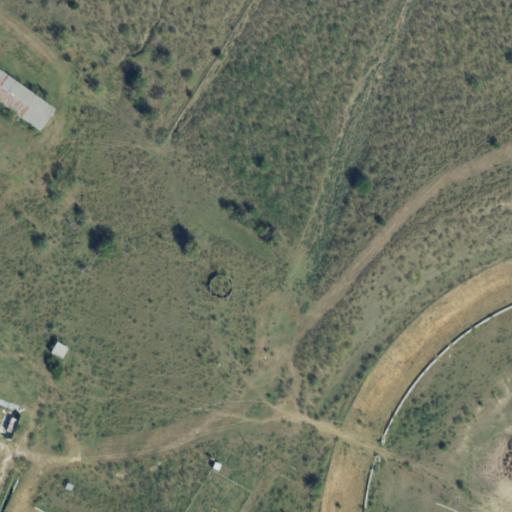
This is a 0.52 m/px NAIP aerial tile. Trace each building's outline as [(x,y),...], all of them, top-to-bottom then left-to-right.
[(0,71),(56,111),(41,133),(0,103),(0,71)] [(63,360),(52,353),(58,342),(69,349),(63,360)] [(0,407),(22,416),(12,440),(0,435),(0,407)] [(215,463),(220,465),(218,471),(212,469),(215,463)] [(67,504),(62,501),(66,496),(71,499),(67,504)]
